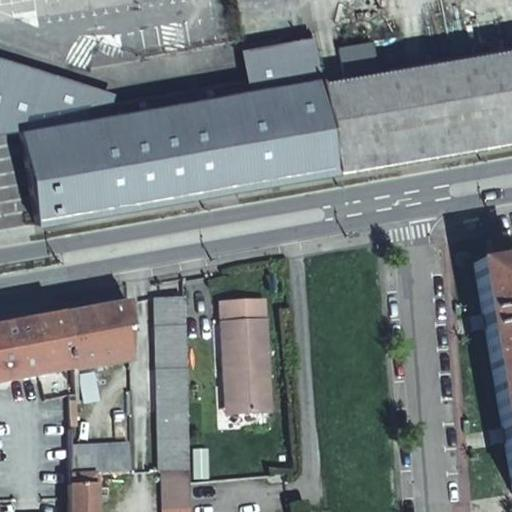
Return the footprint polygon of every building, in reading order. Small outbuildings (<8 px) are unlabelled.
[(20,131),(37,224),(339,172),(324,80),(317,41),(247,53),(252,80),(108,105),(111,96),(0,61),(0,114),(8,117),(21,122),(22,131),(20,131)] [(324,80),(339,172),(362,168),(511,141),(511,48),(379,71),(374,43),(341,49),(346,77),(324,80)] [(511,261),(473,268),(511,486),(511,261)] [(159,472),(188,472),(186,381),(184,299),(154,300),(159,472)] [(219,304),(224,380),(231,380),(233,415),(268,413),(262,302),(219,304)] [(127,307),(63,318),(73,370),(134,361),(127,307)] [(0,386),(73,373),(73,370),(63,318),(0,329),(0,386)] [(231,380),(224,380),(225,416),(233,415),(231,380)] [(105,477),(135,475),(133,447),(79,450),(80,478),(105,477)] [(189,508),(188,488),(188,473),(166,474),(167,509),(189,508)] [(105,511),(105,477),(80,478),(74,478),(74,488),(74,511),(105,511)]
